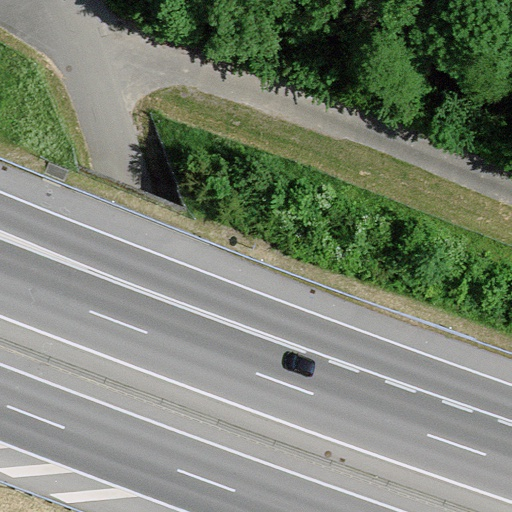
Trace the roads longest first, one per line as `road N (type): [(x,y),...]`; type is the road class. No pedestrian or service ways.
road 1 (unclassified): [(236,511),(83,32)]
road 2 (unclassified): [(83,32),(511,189)]
road 3 (motorway): [(292,386),(0,230)]
road 4 (motorway): [(0,402),(294,511)]
road 5 (motorway): [(292,386),(0,277)]
road 6 (motorway): [(511,463),(292,386)]
